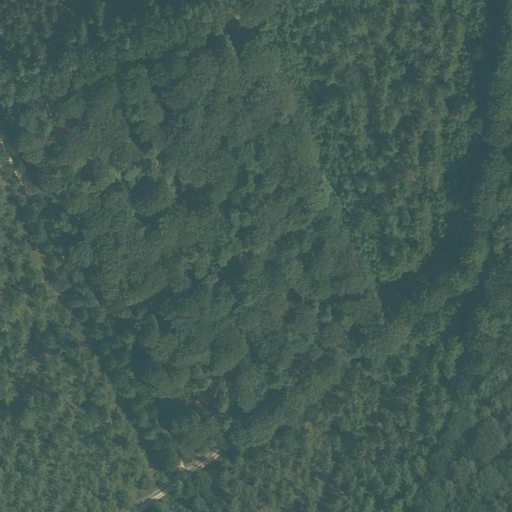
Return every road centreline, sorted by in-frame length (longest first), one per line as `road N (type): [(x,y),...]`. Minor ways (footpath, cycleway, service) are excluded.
road 1 (track): [(188,468),(0,132)]
road 2 (unknown): [(164,511),(403,338),(432,292)]
road 3 (unknown): [(265,0),(194,57),(85,103),(0,152)]
road 4 (unknown): [(491,247),(419,511)]
road 5 (track): [(511,86),(491,247)]
road 6 (track): [(150,0),(0,60)]
road 7 (track): [(0,382),(99,308)]
